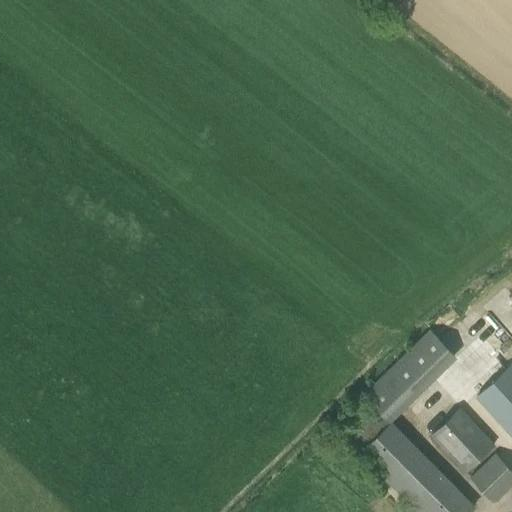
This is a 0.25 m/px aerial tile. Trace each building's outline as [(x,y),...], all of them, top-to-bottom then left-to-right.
[(456,357),(429,330),(416,342),(443,369),(456,357)] [(474,398),(511,439),(511,363),(474,398)] [(460,406),(429,435),(465,473),(495,444),(460,406)] [(390,423),(359,453),(363,458),(416,511),(470,511),(476,507),(392,421),(390,423)] [(469,478),(494,503),(511,485),(511,470),(495,453),(469,478)]
